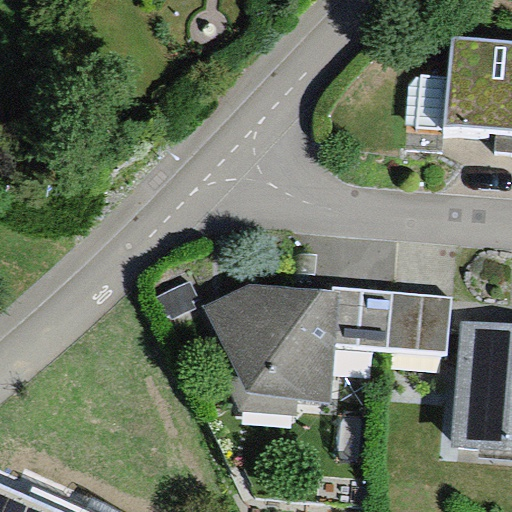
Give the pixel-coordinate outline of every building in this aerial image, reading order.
[(511,157),(511,47),(454,44),(451,85),(422,83),(418,130),(444,132),(494,135),(492,156),(511,157)] [(191,279),(155,298),(169,323),(197,309),(192,299),(199,295),(191,279)] [(446,356),(451,298),(334,287),(333,293),(250,285),(204,309),(237,373),(228,380),(244,411),(298,414),(300,400),(332,401),(336,347),(446,356)] [(511,442),(511,337),(469,336),(464,441),(511,442)] [(27,498),(0,485),(0,511),(87,511),(33,485),(27,498)]
